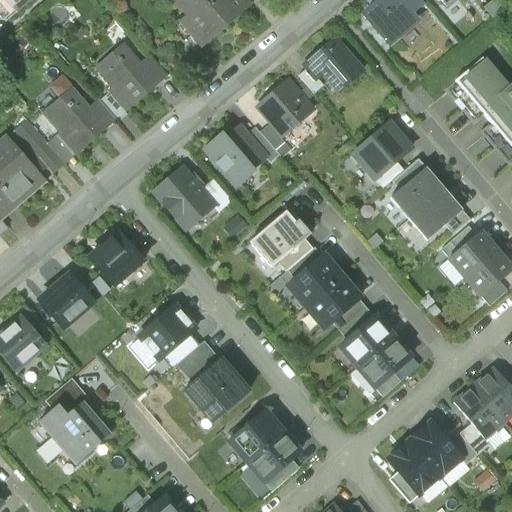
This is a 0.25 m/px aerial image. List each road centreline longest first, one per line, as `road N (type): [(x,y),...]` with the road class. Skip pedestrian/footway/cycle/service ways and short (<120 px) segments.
road 1 (residential): [(111,189),(346,458)]
road 2 (residential): [(454,370),(340,226)]
road 3 (residential): [(209,106),(338,0)]
road 4 (residential): [(212,511),(113,395)]
road 5 (residential): [(0,283),(111,189)]
road 6 (residential): [(346,458),(454,370)]
road 7 (residential): [(511,224),(428,123)]
road 8 (residential): [(111,189),(209,106)]
road 9 (residential): [(123,15),(209,106)]
